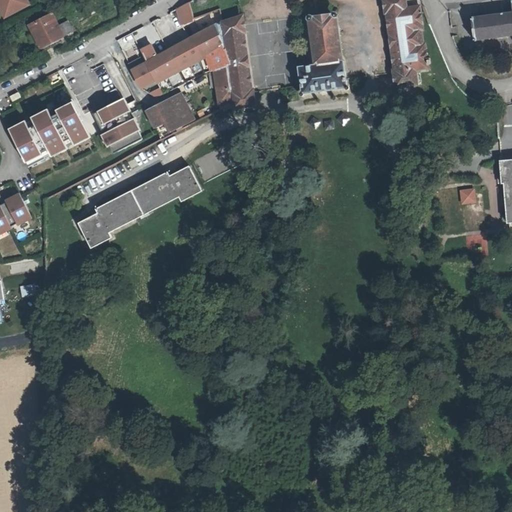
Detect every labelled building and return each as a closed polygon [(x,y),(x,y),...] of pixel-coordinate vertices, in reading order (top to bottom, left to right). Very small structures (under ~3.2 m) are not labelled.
[(7,0),(0,3),(0,5),(7,20),(31,8),(30,6),(27,0),(7,0)] [(426,31),(423,7),(407,9),(405,0),(386,0),(388,12),(390,12),(398,72),(397,72),(397,74),(398,86),(418,84),(416,70),(431,68),(428,46),(427,47),(425,31),(426,31)] [(511,9),(511,12),(472,21),(477,44),(511,37),(511,1),(510,2),(511,9)] [(191,4),(179,11),(183,25),(196,21),(191,4)] [(55,15),(33,26),(46,52),(68,41),(55,15)] [(349,88),(348,80),(345,61),(342,62),(336,17),(313,20),(319,65),(300,68),(303,87),(304,94),(349,88)] [(236,104),(222,106),(223,111),(256,106),(255,94),(254,93),(253,93),(244,33),(246,33),(244,21),(236,23),(225,25),(236,104)] [(215,29),(200,37),(146,66),(143,61),(133,66),(133,68),(144,90),(211,55),(217,71),(222,106),(236,104),(225,25),(215,29)] [(92,116),(112,156),(141,141),(115,91),(102,97),(108,108),(92,116)] [(15,96),(7,101),(9,105),(18,101),(15,96)] [(184,99),(171,106),(183,129),(196,122),(184,99)] [(6,135),(25,171),(87,139),(68,103),(6,135)] [(162,139),(183,129),(171,106),(150,116),(162,139)] [(324,129),(333,129),(333,119),(323,120),(324,129)] [(511,225),(511,161),(498,163),(500,186),(503,185),(507,226),(511,225)] [(81,225),(94,252),(115,242),(112,236),(181,202),(184,207),(205,197),(192,171),(173,180),(171,176),(98,213),(100,216),(81,225)] [(475,188),(459,189),(460,204),(476,203),(475,188)] [(0,207),(0,234),(29,220),(18,199),(0,207)] [(11,274),(21,271),(19,263),(8,266),(11,274)] [(18,283),(19,292),(32,290),(30,281),(18,283)]
